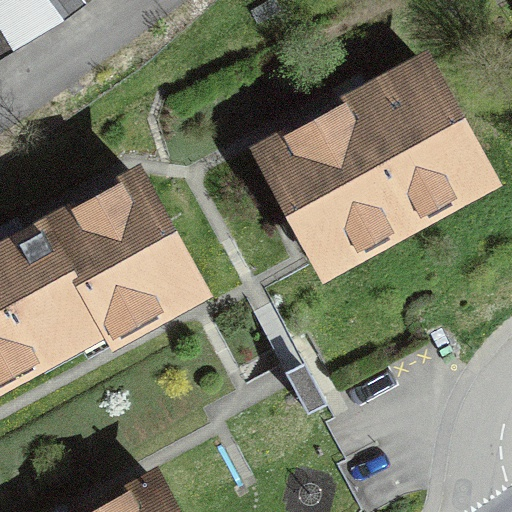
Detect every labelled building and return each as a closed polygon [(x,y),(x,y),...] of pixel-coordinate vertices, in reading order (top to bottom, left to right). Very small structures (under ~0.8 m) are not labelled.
[(89,0),(45,0),(61,21),(89,0)] [(0,58),(15,49),(0,25),(0,58)] [(263,150),(304,227),(310,223),(326,253),(356,237),(360,246),(451,196),(447,187),(476,172),(460,142),(465,139),(424,63),(263,150)] [(0,377),(34,358),(36,362),(109,321),(115,332),(162,306),(157,297),(186,281),(172,255),(177,252),(136,176),(0,250),(0,377)] [(304,329),(335,384),(426,334),(395,279),(304,329)] [(171,511),(154,479),(92,511),(171,511)]
